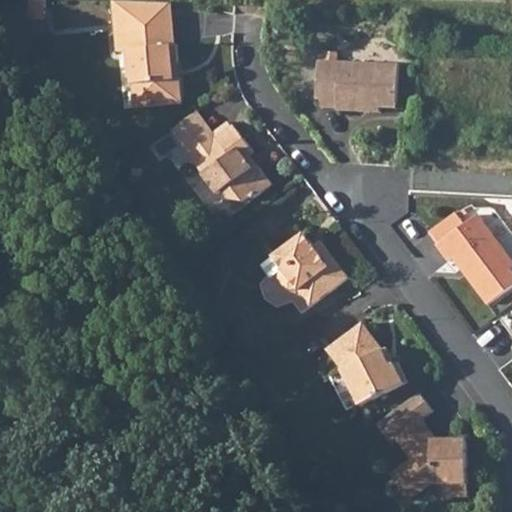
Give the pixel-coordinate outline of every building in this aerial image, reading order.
[(29,0),(29,13),(44,13),(44,0),(29,0)] [(147,2),(115,1),(118,29),(149,26),(147,2)] [(172,2),(147,2),(149,26),(151,48),(176,46),(172,2)] [(176,46),(151,48),(149,26),(118,29),(120,52),(128,51),(131,78),(135,82),(138,108),(183,104),(181,79),(176,80),(175,64),(179,64),(177,45),(176,46)] [(338,52),(324,52),(324,61),(338,62),(338,52)] [(324,61),(319,61),(318,99),(323,99),(322,107),(338,108),(338,110),(371,112),(371,107),(382,107),(398,107),(399,65),(338,62),(324,61)] [(256,153),(235,125),(218,137),(198,111),(172,129),(206,173),(193,184),(215,213),(231,200),(246,202),(275,185),(252,155),(256,153)] [(471,140),(446,139),(445,159),(470,160),(471,140)] [(140,184),(144,171),(134,168),(130,181),(140,184)] [(439,244),(465,224),(456,212),(430,231),(439,244)] [(511,266),(511,259),(478,214),(465,224),(439,244),(437,245),(449,261),(454,257),(489,305),(511,287),(511,269),(511,268),(511,266)] [(311,250),(316,247),(306,234),(301,237),(311,250)] [(311,250),(301,237),(276,257),(285,268),(302,292),(313,306),(350,278),(322,242),(316,247),(311,250)] [(273,277),(285,268),(276,257),(264,266),(273,277)] [(302,292),(285,268),(282,270),(282,279),(291,292),(299,293),(302,292)] [(393,366),(385,349),(365,324),(329,349),(345,370),(363,406),(410,383),(400,362),(393,366)] [(469,441),(438,441),(423,420),(437,410),(423,391),(379,422),(394,444),(399,439),(415,460),(393,476),(411,500),(433,483),(442,484),(448,491),(447,496),(471,496),(469,441)]
